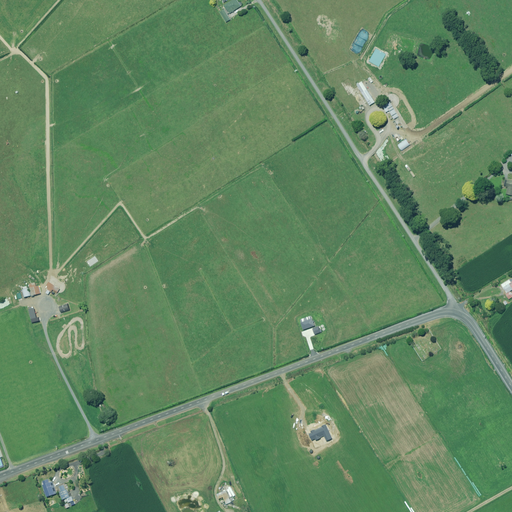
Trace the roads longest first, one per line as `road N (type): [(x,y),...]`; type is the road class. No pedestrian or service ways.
road 1 (unclassified): [(0,475),(454,311)]
road 2 (unclassified): [(454,311),(259,0)]
